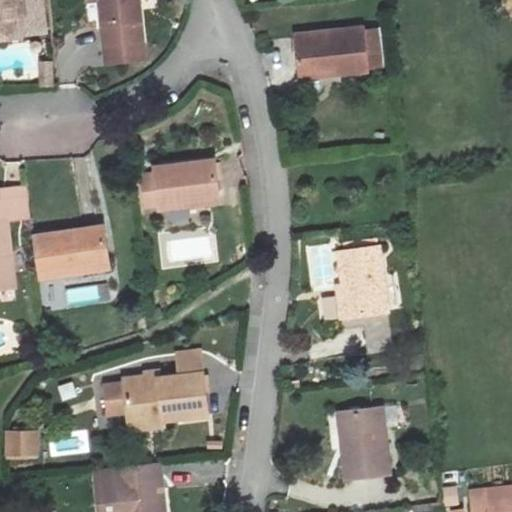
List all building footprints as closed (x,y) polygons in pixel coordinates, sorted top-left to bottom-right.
[(0,0),(0,41),(22,39),(20,16),(25,15),(24,0),(0,0)] [(99,0),(87,0),(88,8),(100,7),(99,0)] [(99,0),(100,7),(104,51),(143,48),(139,0),(99,0)] [(334,66),(335,75),(367,72),(363,30),(294,36),(298,69),(334,66)] [(42,62),(42,86),(54,86),(55,63),(42,62)] [(298,79),(335,75),(334,66),(298,69),(298,79)] [(157,170),(162,213),(201,209),(200,199),(221,197),(216,164),(157,170)] [(0,216),(0,285),(13,284),(6,216),(0,216)] [(39,238),(45,278),(61,277),(62,280),(112,273),(109,260),(117,260),(111,224),(39,238)] [(380,245),(340,252),(346,290),(350,317),(388,312),(380,245)] [(108,283),(66,291),(69,307),(111,299),(108,283)] [(346,290),(338,292),(341,319),(350,317),(346,290)] [(199,352),(178,355),(181,378),(202,375),(199,352)] [(163,417),(165,422),(207,417),(203,375),(202,375),(181,378),(158,381),(159,375),(124,379),(124,383),(128,412),(129,420),(163,417)] [(124,383),(104,384),(108,414),(128,412),(124,383)] [(385,405),(350,411),(353,444),(343,445),(346,476),(393,470),(385,405)] [(353,444),(350,411),(340,413),(343,445),(353,444)] [(165,428),(165,422),(163,417),(129,420),(130,432),(165,428)] [(31,433),(9,433),(9,453),(32,453),(31,433)] [(117,511),(161,511),(155,465),(114,470),(117,511)] [(511,511),(511,486),(485,491),(487,511),(511,511)]
